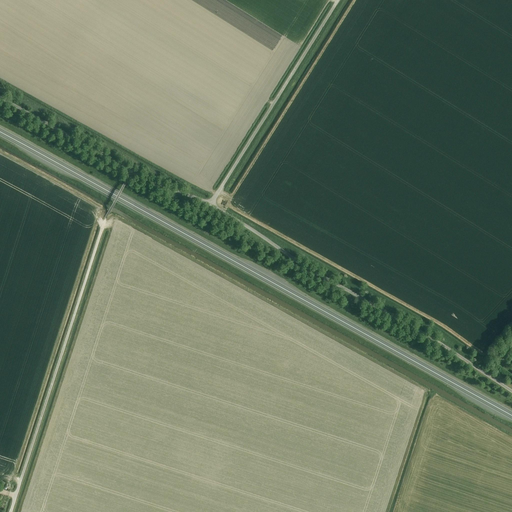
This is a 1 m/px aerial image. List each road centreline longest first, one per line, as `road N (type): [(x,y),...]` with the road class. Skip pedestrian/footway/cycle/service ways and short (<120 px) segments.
road 1 (trunk): [(511,415),(0,132)]
road 2 (unclassified): [(511,391),(209,203)]
road 3 (unclassified): [(10,511),(105,218)]
road 4 (unclassified): [(209,203),(337,0)]
road 5 (unclassified): [(209,203),(0,96)]
